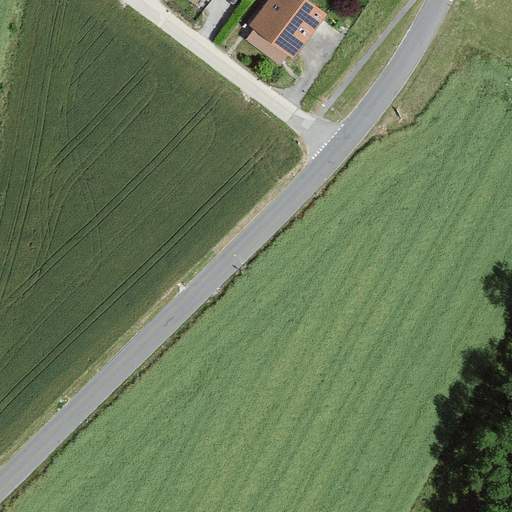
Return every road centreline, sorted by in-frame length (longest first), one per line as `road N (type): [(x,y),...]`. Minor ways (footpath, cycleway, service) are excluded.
road 1 (tertiary): [(342,146),(0,485)]
road 2 (residential): [(142,0),(342,146)]
road 3 (tertiary): [(439,0),(342,146)]
